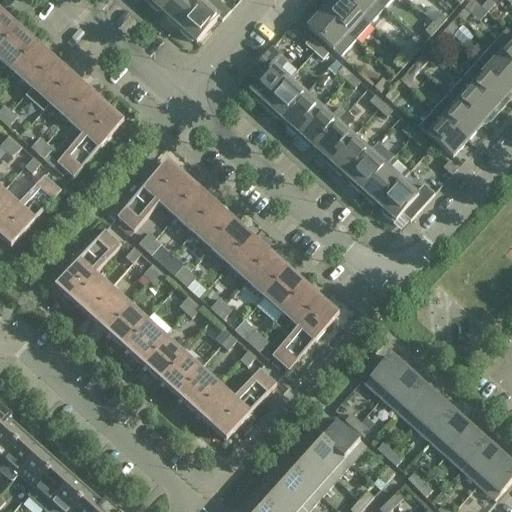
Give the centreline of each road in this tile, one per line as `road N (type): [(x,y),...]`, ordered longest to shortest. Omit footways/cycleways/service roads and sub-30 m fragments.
road 1 (residential): [(179,100),(362,263),(404,265),(511,151)]
road 2 (residential): [(8,341),(173,485),(189,511)]
road 3 (residential): [(66,0),(179,100)]
road 4 (residential): [(179,100),(266,0)]
